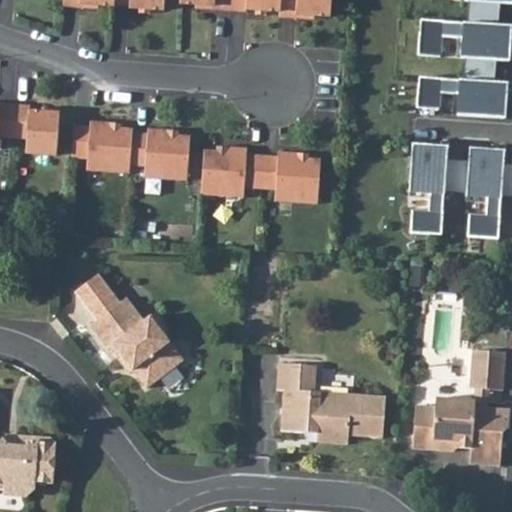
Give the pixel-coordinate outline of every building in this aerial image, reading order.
[(68,0),(68,9),(85,10),(85,6),(118,8),(135,9),(135,10),(145,11),(156,12),(169,13),(169,0),(68,0)] [(184,0),(185,6),(218,8),(218,12),(235,13),(235,12),(251,13),(251,12),(260,12),(271,13),(284,14),(284,19),(301,20),(301,16),(335,19),(336,0),(184,0)] [(496,2),(465,1),(464,22),(495,24),(496,2)] [(464,22),(418,19),(416,55),(439,56),(440,36),(460,38),(459,57),(462,58),(493,60),(507,60),(509,25),(495,24),(464,22)] [(462,58),(461,79),(492,81),(493,60),(462,58)] [(461,79),(416,76),(414,107),(438,108),(439,92),(456,93),(455,114),(503,117),(505,81),(492,81),(461,79)] [(0,138),(12,139),(12,140),(28,141),(27,155),(58,157),(60,115),(53,114),(42,114),(30,113),(30,108),(15,108),(15,107),(0,105),(0,138)] [(91,127),(75,126),(73,159),(89,159),(89,171),(132,173),(132,165),(147,165),(146,177),(190,179),(192,135),(179,134),(170,133),(170,129),(149,128),(149,133),(134,132),(134,129),(122,128),(112,127),(112,123),(91,122),(91,127)] [(445,144),(410,142),(407,190),(428,191),(427,208),(410,207),(409,230),(439,232),(442,189),(445,157),(445,144)] [(206,148),(204,193),(247,195),(248,185),(264,185),(264,186),(278,187),(278,198),(321,200),(323,156),(311,155),(301,155),(301,151),(280,149),(280,155),(265,154),(265,153),(249,152),(250,146),(229,145),(228,150),(219,149),(206,148)] [(502,147),(467,145),(466,159),(464,190),(464,193),(485,195),(484,212),(468,211),(466,234),(496,236),(499,192),(502,161),(502,147)] [(466,159),(445,157),(442,189),(464,190),(466,159)] [(511,161),(502,161),(499,192),(511,192),(511,161)] [(123,301),(100,273),(77,292),(101,319),(94,325),(109,345),(114,345),(125,360),(129,357),(152,382),(184,356),(167,334),(170,327),(169,319),(163,313),(151,312),(146,316),(130,296),(123,301)] [(469,384),(474,384),(489,385),(503,386),(504,350),(470,346),(469,384)] [(385,393),(330,390),(314,389),(315,382),(316,363),(281,362),(281,364),(280,389),(286,390),(283,430),(318,431),(318,438),(351,441),(352,434),(383,436),(384,419),(385,393)] [(325,377),(325,390),(350,390),(350,378),(325,377)] [(473,398),(473,405),(489,406),(489,385),(474,384),(473,398)] [(489,406),(473,405),(473,398),(438,395),(438,406),(418,404),(415,448),(455,450),(456,443),(471,444),(471,463),(501,465),(501,432),(510,423),(510,407),(489,406)] [(0,486),(14,487),(13,497),(32,498),(42,489),(42,483),(57,484),(59,471),(60,440),(21,439),(21,447),(9,447),(3,439),(0,439),(0,486)]
